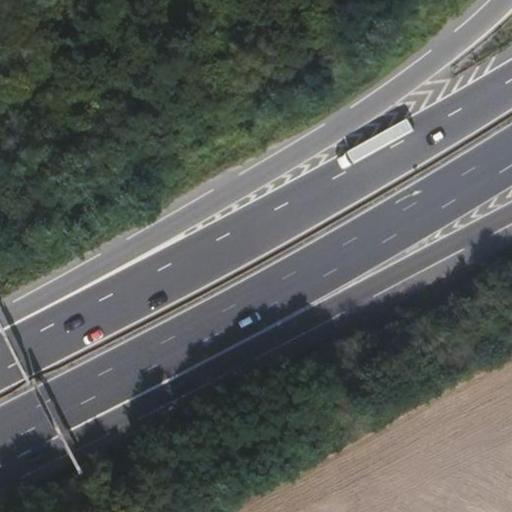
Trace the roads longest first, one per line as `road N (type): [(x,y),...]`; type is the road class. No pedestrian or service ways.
road 1 (trunk): [(502,0),(465,40),(346,123),(99,268),(9,348)]
road 2 (trunk): [(511,82),(9,348)]
road 3 (trunk): [(83,392),(511,150)]
road 4 (trunk): [(83,392),(335,307),(511,218)]
